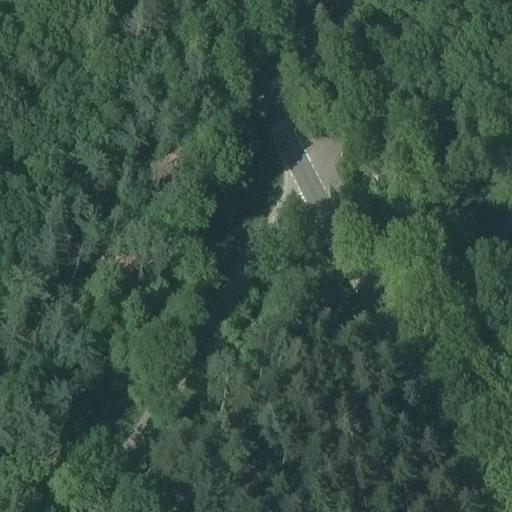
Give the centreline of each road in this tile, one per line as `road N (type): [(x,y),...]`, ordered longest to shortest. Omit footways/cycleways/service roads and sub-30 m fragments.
road 1 (unclassified): [(94,511),(307,183)]
road 2 (tertiary): [(498,511),(307,183)]
road 3 (unclassified): [(307,183),(425,0)]
road 4 (tertiary): [(307,183),(214,0)]
